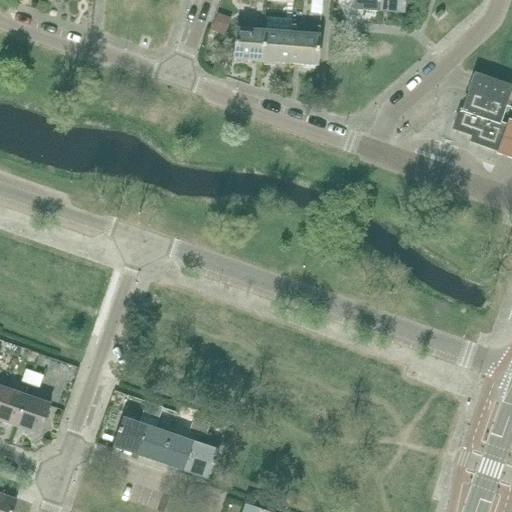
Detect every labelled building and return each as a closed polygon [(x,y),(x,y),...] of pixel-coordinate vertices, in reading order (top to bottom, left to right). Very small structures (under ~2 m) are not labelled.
[(321,15),(321,0),(311,0),(311,15),(321,15)] [(378,13),(378,0),(353,0),(353,11),(378,13)] [(403,14),(404,0),(378,0),(378,13),(403,14)] [(434,35),(438,19),(434,18),(430,33),(434,35)] [(261,63),(263,33),(264,22),(236,20),(233,61),(261,63)] [(317,67),(319,28),(291,26),(291,35),(289,65),(317,67)] [(289,65),(291,35),(263,33),(261,63),(289,65)] [(499,125),(511,89),(511,87),(474,74),(473,76),(469,89),(461,112),(459,111),(453,128),(475,136),(473,141),(496,149),(503,127),(499,125)] [(511,132),(502,161),(508,162),(511,163),(511,132)] [(0,217),(0,262),(105,294),(117,252),(0,217)] [(428,511),(468,378),(166,290),(155,328),(416,404),(384,511),(428,511)] [(30,386),(34,374),(25,371),(21,383),(30,386)] [(39,389),(43,377),(34,374),(30,386),(39,389)] [(0,421),(16,427),(26,399),(3,391),(0,398),(0,421)] [(39,435),(49,407),(26,399),(16,427),(39,435)] [(149,420),(154,406),(146,403),(141,417),(149,420)] [(157,423),(162,409),(154,406),(149,420),(157,423)] [(137,457),(146,429),(122,420),(112,448),(137,457)] [(193,420),(188,433),(196,436),(201,422),(193,420)] [(204,439),(209,425),(201,422),(196,436),(204,439)] [(160,465),(170,437),(146,429),(137,457),(160,465)] [(184,473),(193,445),(170,437),(160,465),(184,473)] [(214,463),(218,453),(193,445),(184,473),(208,481),(214,463)] [(12,511),(16,503),(15,503),(0,497),(0,511),(12,511)]
